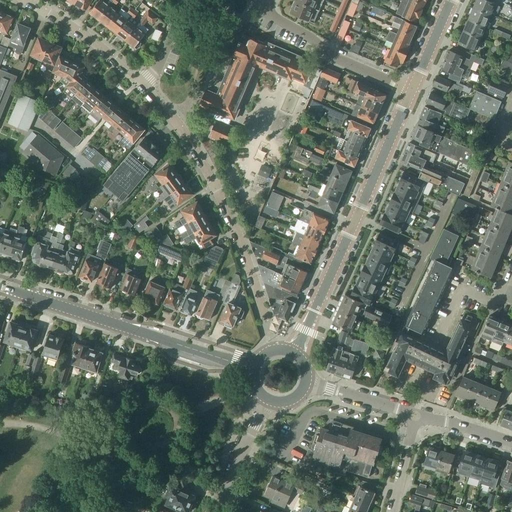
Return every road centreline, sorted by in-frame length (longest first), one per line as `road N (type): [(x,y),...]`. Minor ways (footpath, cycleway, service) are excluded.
road 1 (residential): [(293,353),(411,89)]
road 2 (residential): [(255,367),(0,286)]
road 3 (residential): [(261,315),(199,156),(143,84)]
road 4 (residential): [(411,89),(331,56),(271,16),(270,0)]
road 5 (residential): [(143,84),(81,31),(26,0)]
road 6 (residential): [(217,511),(268,398)]
